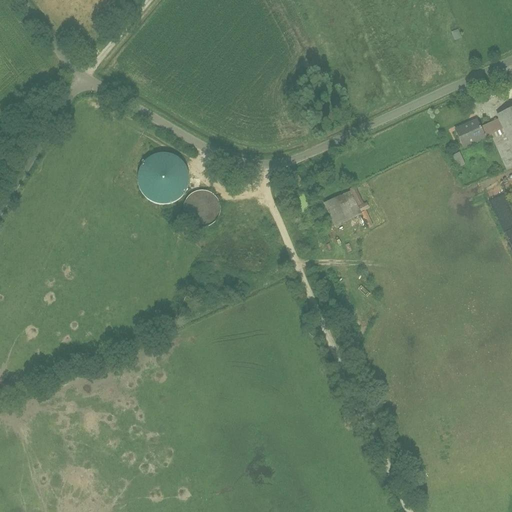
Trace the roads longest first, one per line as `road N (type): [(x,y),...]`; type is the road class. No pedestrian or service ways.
road 1 (unclassified): [(511,64),(266,172),(84,78)]
road 2 (track): [(266,172),(413,511)]
road 3 (unclassified): [(0,218),(84,78)]
